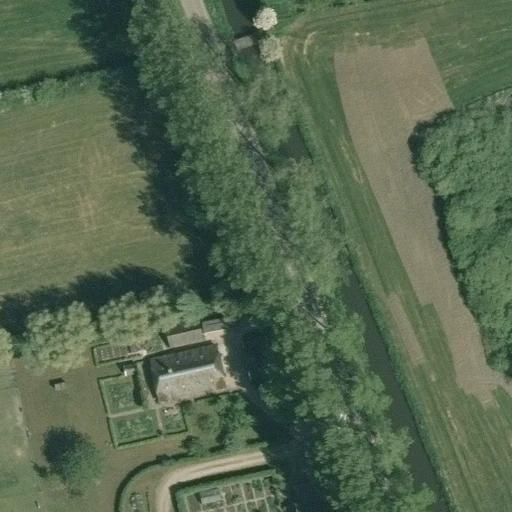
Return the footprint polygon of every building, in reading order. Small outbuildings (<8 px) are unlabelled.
[(170,351),(204,344),(199,323),(166,330),(170,351)] [(269,337),(242,343),(250,380),(277,374),(269,337)] [(153,363),(161,400),(225,386),(217,349),(153,363)] [(125,377),(137,374),(136,366),(124,369),(125,377)] [(66,442),(53,449),(60,462),(73,456),(66,442)] [(294,501),(322,495),(318,477),(290,483),(294,501)] [(297,511),(341,511),(338,495),(296,506),(297,511)]
